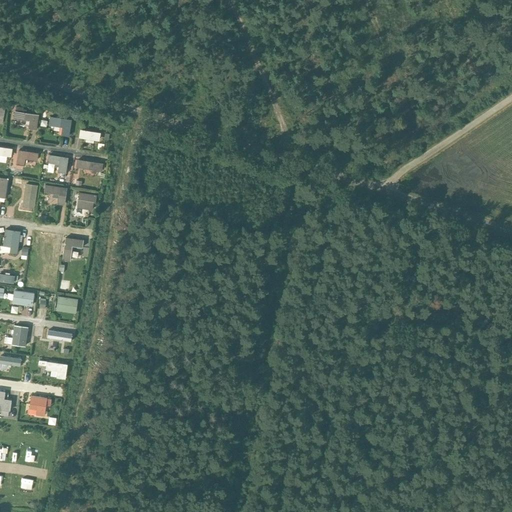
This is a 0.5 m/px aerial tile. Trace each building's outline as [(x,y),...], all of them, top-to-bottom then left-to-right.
[(36,140),(40,114),(15,110),(14,117),(21,118),(20,125),(26,126),(25,138),(36,140)] [(70,135),(72,118),(50,115),(49,124),(62,126),(61,134),(70,135)] [(80,128),(79,137),(101,139),(101,131),(80,128)] [(0,145),(0,161),(6,162),(6,155),(12,155),(12,146),(0,145)] [(37,165),(38,151),(18,149),(17,163),(37,165)] [(59,163),(58,171),(67,172),(69,156),(48,153),(47,162),(59,163)] [(77,159),(77,168),(103,169),(104,160),(77,159)] [(64,182),(65,173),(57,172),(56,181),(64,182)] [(0,196),(6,197),(9,177),(0,175),(0,196)] [(14,177),(12,183),(22,186),(23,179),(14,177)] [(23,206),(36,207),(37,183),(24,183),(23,206)] [(52,192),(52,201),(66,203),(67,186),(45,184),(44,192),(52,192)] [(94,209),(95,192),(78,191),(77,207),(94,209)] [(4,228),(2,251),(19,252),(20,229),(4,228)] [(47,248),(45,256),(51,257),(56,236),(41,232),(38,246),(47,248)] [(71,260),(72,250),(82,251),(84,239),(66,236),(62,259),(71,260)] [(0,272),(0,280),(14,282),(15,275),(0,272)] [(53,288),(54,280),(47,279),(45,287),(53,288)] [(61,280),(59,289),(68,291),(70,282),(61,280)] [(12,302),(33,306),(35,292),(14,288),(12,302)] [(77,312),(78,297),(58,295),(56,310),(77,312)] [(13,336),(6,335),(5,343),(26,345),(29,325),(14,324),(13,336)] [(49,328),(47,336),(71,341),(73,334),(49,328)] [(0,364),(22,365),(22,357),(0,356),(0,364)] [(45,369),(51,369),(51,376),(66,377),(67,362),(39,360),(39,364),(46,365),(45,369)] [(5,398),(5,389),(0,388),(0,413),(10,414),(11,398),(5,398)] [(44,416),(47,404),(51,405),(53,398),(31,394),(28,413),(44,416)] [(28,457),(37,458),(38,449),(29,448),(28,457)]
